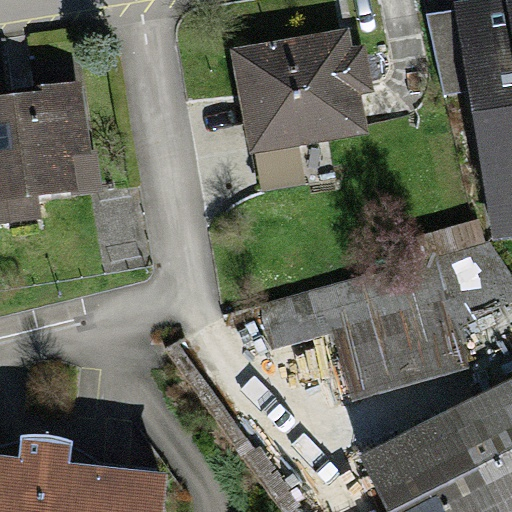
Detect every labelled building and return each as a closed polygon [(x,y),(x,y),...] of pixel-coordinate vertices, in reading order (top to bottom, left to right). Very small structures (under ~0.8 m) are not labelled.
[(511,5),(457,13),(488,235),(511,232),(511,5)] [(342,38),(231,56),(245,148),(357,130),(342,38)] [(69,96),(0,99),(0,209),(74,206),(69,96)] [(511,384),(357,475),(378,511),(505,511),(511,508),(511,384)] [(181,511),(184,487),(0,467),(0,511),(181,511)]
